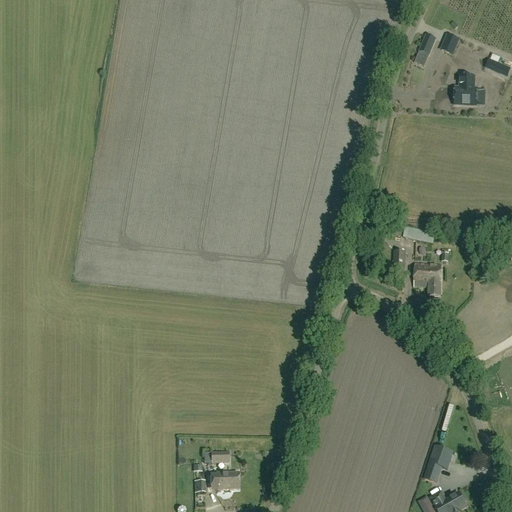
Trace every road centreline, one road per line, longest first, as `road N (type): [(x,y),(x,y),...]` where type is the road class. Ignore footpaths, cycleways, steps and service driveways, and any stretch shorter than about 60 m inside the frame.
road 1 (unclassified): [(345,286),(389,94),(431,0)]
road 2 (unclassified): [(511,511),(458,373),(406,312),(345,286)]
road 3 (unclassified): [(345,286),(282,511)]
